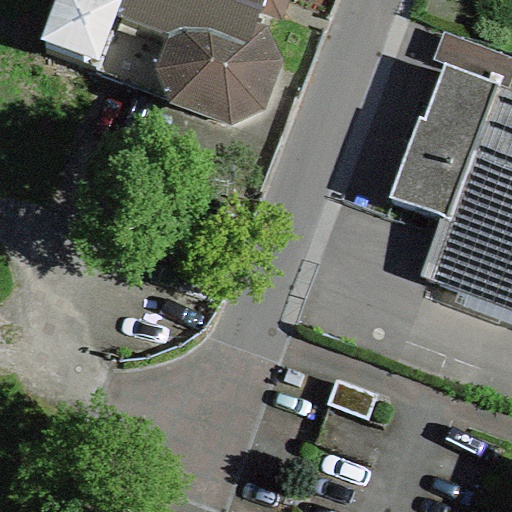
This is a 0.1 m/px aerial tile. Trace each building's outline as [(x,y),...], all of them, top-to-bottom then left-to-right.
[(73,0),(116,16),(121,0),(73,0)] [(265,10),(268,0),(121,0),(116,16),(118,17),(97,74),(229,123),(258,112),(276,64),(265,46),(250,41),(262,9),(265,10)] [(503,55),(462,39),(451,70),(491,86),(503,55)] [(511,312),(511,96),(499,92),(447,72),(426,127),(421,125),(391,203),(449,225),(428,281),(511,312)] [(338,382),(328,406),(368,421),(377,398),(338,382)]
